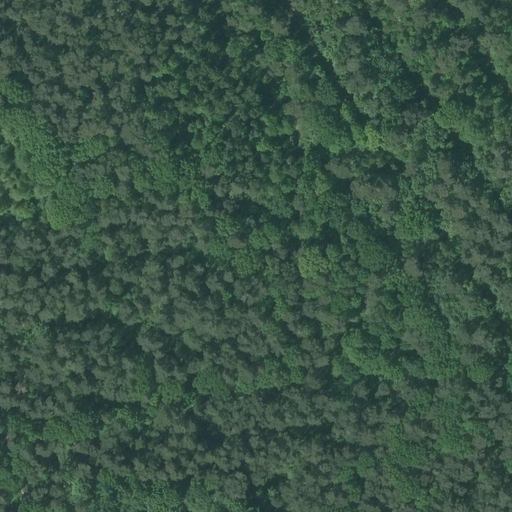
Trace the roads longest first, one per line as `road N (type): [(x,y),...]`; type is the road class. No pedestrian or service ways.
road 1 (track): [(0,421),(323,369),(511,374)]
road 2 (track): [(0,393),(39,511)]
